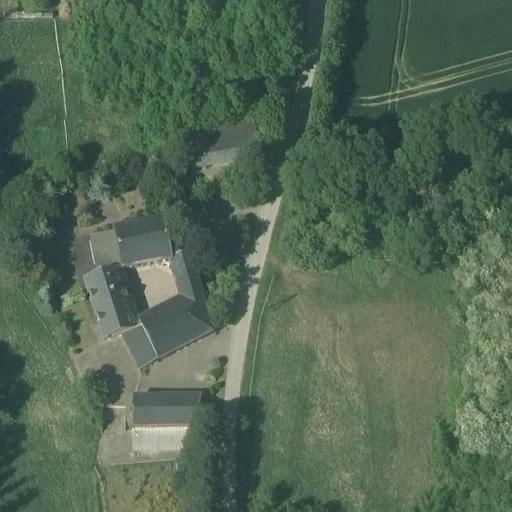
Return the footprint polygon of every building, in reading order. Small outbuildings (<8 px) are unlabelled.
[(184,141),(188,167),(255,157),(251,131),(184,141)] [(165,229),(114,239),(122,276),(171,266),(173,266),(172,265),(165,229)] [(119,277),(122,276),(114,239),(89,244),(97,282),(118,275),(119,277)] [(171,266),(176,282),(195,276),(190,261),(172,265),(173,266),(171,266)] [(104,347),(121,341),(138,336),(136,331),(119,277),(118,275),(97,282),(85,286),(104,347)] [(201,298),(195,276),(176,282),(183,307),(201,298)] [(213,340),(201,298),(183,307),(139,329),(158,368),(189,352),(213,340)] [(139,378),(158,368),(139,329),(136,331),(138,336),(121,341),(139,378)] [(132,434),(132,451),(177,450),(177,434),(194,438),(201,405),(178,405),(132,406),(132,434)] [(177,450),(132,451),(132,457),(189,456),(194,438),(177,434),(177,450)]
